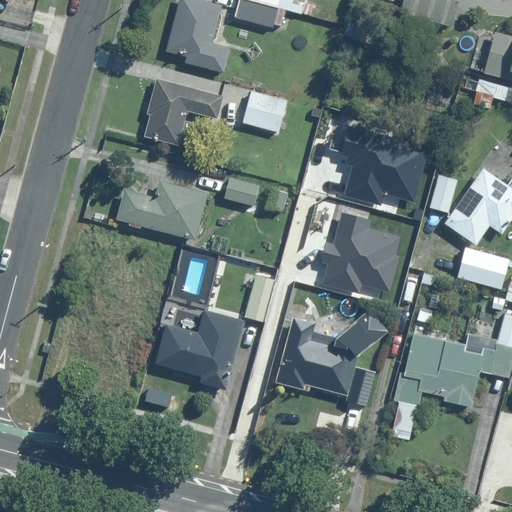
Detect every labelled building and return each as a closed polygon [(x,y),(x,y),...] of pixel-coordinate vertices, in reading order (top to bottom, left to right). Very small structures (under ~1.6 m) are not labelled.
[(225,6),(202,0),(177,0),(164,54),(184,58),(183,62),(225,72),(232,45),(217,41),(225,6)] [(239,0),(235,18),(272,29),(281,0),(239,0)] [(460,0),(376,0),(401,6),(400,13),(455,25),(460,0)] [(511,35),(493,31),(483,76),(511,82),(511,35)] [(511,87),(467,76),(463,90),(480,94),(478,104),(494,108),(497,96),(511,100),(511,87)] [(224,95),(156,77),(147,112),(152,114),(146,137),(181,146),(190,112),(217,120),(224,95)] [(292,99),(251,89),(242,123),(283,133),(292,99)] [(484,169),(444,223),(475,246),(492,224),(503,232),(511,219),(511,180),(508,186),(484,169)] [(258,182),(230,175),(224,197),(253,204),(258,182)] [(457,181),(438,176),(429,208),(448,213),(457,181)] [(125,189),(117,220),(198,240),(210,194),(161,181),(156,197),(125,189)] [(291,192),(271,188),(267,211),(287,214),(291,192)] [(296,212),(291,234),(304,237),(309,215),(296,212)] [(110,235),(86,229),(77,265),(100,271),(110,235)] [(132,241),(114,236),(108,255),(126,260),(132,241)] [(322,247),(291,239),(279,284),(311,292),(322,247)] [(510,258),(464,247),(456,277),(502,289),(510,258)] [(266,322),(280,267),(267,264),(264,277),(255,275),(244,316),(266,322)] [(76,352),(77,353),(95,358),(93,366),(109,371),(111,362),(126,366),(137,329),(106,320),(111,303),(92,297),(76,352)] [(164,323),(153,364),(201,377),(199,382),(226,390),(245,320),(203,308),(196,332),(164,323)] [(314,324),(291,318),(274,383),(301,391),(303,383),(347,394),(357,357),(389,331),(371,310),(327,346),(310,341),(314,324)] [(392,435),(409,440),(422,390),(446,397),(445,402),(469,408),(478,371),(510,379),(511,371),(511,311),(506,310),(499,340),(471,333),(468,344),(414,330),(403,373),(399,372),(392,399),(401,402),(392,435)]
